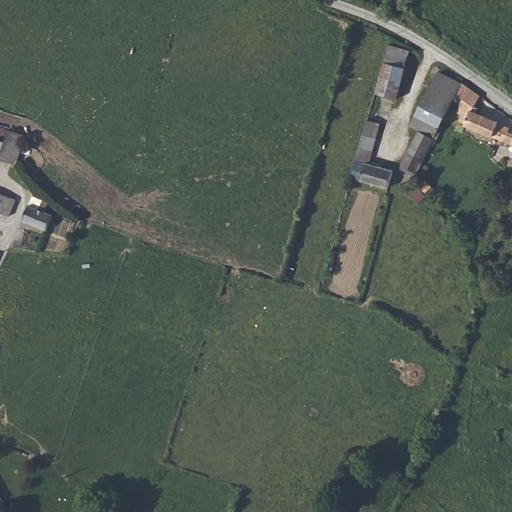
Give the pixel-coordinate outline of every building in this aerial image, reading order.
[(399,95),(410,48),(389,42),(378,89),(399,95)] [(416,115),(440,126),(451,107),(449,106),(461,82),(439,70),(416,115)] [(511,131),(510,131),(511,128),(500,122),(500,121),(474,110),(482,95),(464,81),(463,83),(457,95),(463,99),(460,106),(464,108),(461,120),(467,123),(466,124),(511,143),(511,131)] [(420,128),(435,136),(440,126),(416,115),(412,124),(420,128)] [(354,177),(392,186),(397,170),(372,163),(379,138),(372,136),(376,121),(369,119),(354,177)] [(7,141),(20,159),(29,136),(12,128),(7,141)] [(403,173),(416,178),(437,137),(435,136),(420,128),(401,163),(403,173)] [(18,163),(20,159),(7,141),(0,138),(0,153),(2,154),(3,156),(18,163)] [(427,191),(432,185),(425,177),(420,182),(427,191)] [(0,190),(0,212),(10,217),(18,199),(0,190)] [(54,214),(30,203),(25,218),(48,228),(54,214)]
